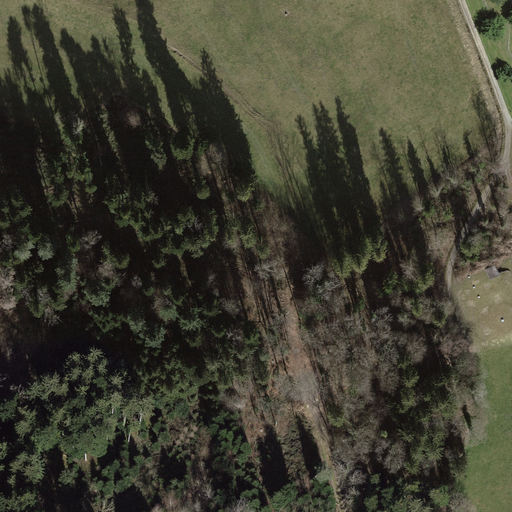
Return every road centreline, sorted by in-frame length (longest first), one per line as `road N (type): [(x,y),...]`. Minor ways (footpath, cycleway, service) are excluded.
road 1 (track): [(411,511),(441,430),(451,255),(501,163),(509,125),(461,0)]
road 2 (track): [(344,511),(312,388)]
